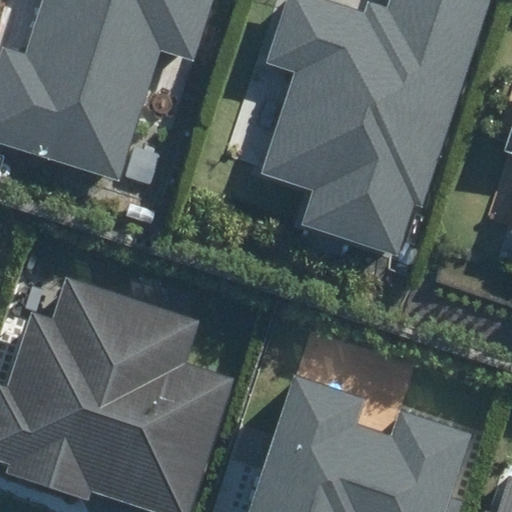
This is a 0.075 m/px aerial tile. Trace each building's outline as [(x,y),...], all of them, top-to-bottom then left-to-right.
[(0,52),(0,144),(121,182),(163,50),(195,60),(213,0),(39,0),(22,53),(2,46),(0,52)] [(303,226),(397,255),(413,204),(425,208),(489,0),(391,0),(390,6),(370,0),(367,0),(365,10),(333,0),(285,0),(266,62),(295,71),(263,173),(315,189),(303,226)] [(53,320),(31,312),(7,386),(0,383),(0,460),(12,465),(9,474),(89,501),(93,491),(155,511),(189,511),(234,380),(185,364),(198,324),(67,280),(53,320)] [(291,376),(247,511),(458,511),(461,504),(451,501),(472,436),(398,412),(390,438),(358,427),(367,399),(291,376)] [(511,511),(511,474),(500,511),(484,511),(482,511),(511,511)]
